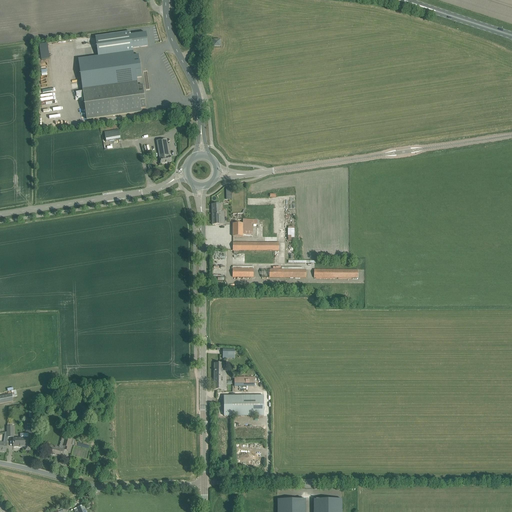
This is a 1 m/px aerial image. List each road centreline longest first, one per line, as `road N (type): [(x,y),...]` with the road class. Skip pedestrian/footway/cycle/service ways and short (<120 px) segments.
road 1 (unclassified): [(511,481),(204,484)]
road 2 (secondary): [(204,484),(201,212)]
road 3 (unclassified): [(242,175),(511,135)]
road 4 (unclassified): [(204,484),(96,486),(0,463)]
road 5 (tertiary): [(0,214),(171,181)]
road 6 (secondary): [(200,127),(165,10)]
